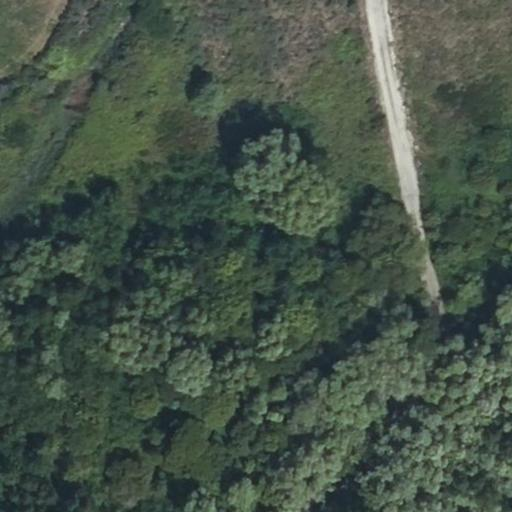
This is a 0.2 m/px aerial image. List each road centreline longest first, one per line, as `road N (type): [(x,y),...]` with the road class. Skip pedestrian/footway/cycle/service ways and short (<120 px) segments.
road 1 (track): [(313,511),(428,399),(433,336),(376,0)]
road 2 (track): [(428,399),(511,307)]
